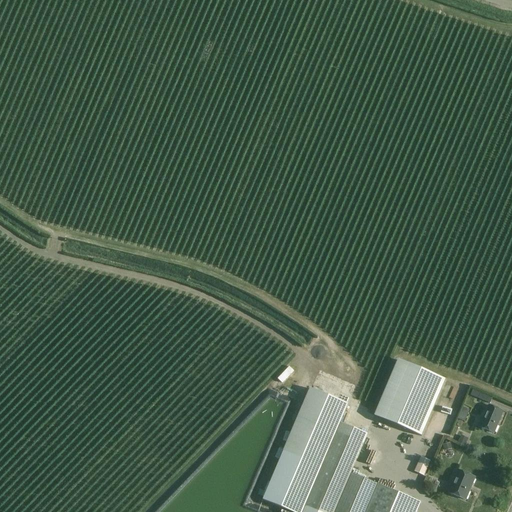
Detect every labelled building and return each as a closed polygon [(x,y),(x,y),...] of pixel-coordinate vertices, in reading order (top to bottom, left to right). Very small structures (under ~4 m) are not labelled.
[(399,361),(375,417),(422,437),(446,381),(399,361)] [(284,452),(263,502),(287,511),(417,511),(421,503),(367,481),(369,477),(353,469),(363,445),(367,435),(341,424),(340,423),(348,405),(311,389),(284,452)] [(473,390),(471,396),(490,404),(493,398),(473,390)] [(503,412),(489,406),(480,428),(494,434),(503,412)] [(463,408),(458,420),(465,423),(470,411),(463,408)] [(460,436),(457,444),(465,447),(468,439),(460,436)] [(380,456),(382,450),(373,446),(370,451),(380,456)] [(424,450),(422,456),(431,460),(433,454),(424,450)] [(372,454),(368,459),(377,465),(380,461),(372,454)] [(430,461),(421,457),(415,472),(424,476),(430,461)] [(364,459),(361,464),(369,469),(372,464),(364,459)] [(475,478),(458,470),(448,493),(465,500),(475,478)]
